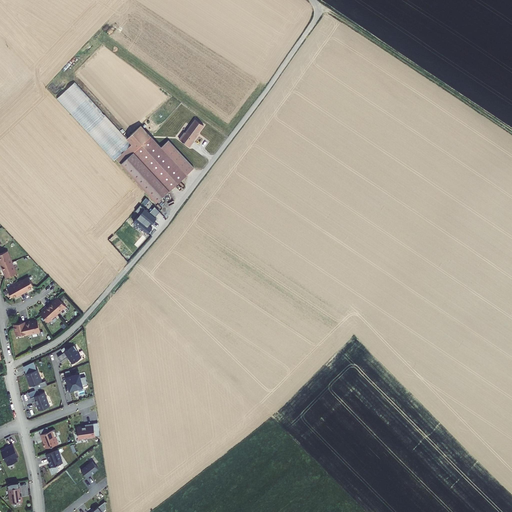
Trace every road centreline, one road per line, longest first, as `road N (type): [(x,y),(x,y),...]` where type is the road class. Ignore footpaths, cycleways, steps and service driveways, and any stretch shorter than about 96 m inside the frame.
road 1 (track): [(86,315),(201,177),(322,7)]
road 2 (track): [(309,0),(511,132)]
